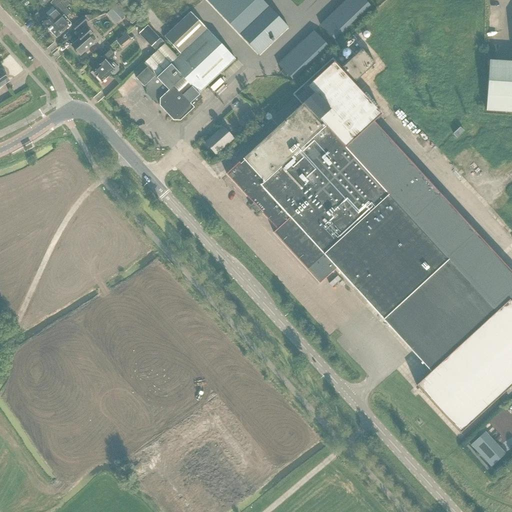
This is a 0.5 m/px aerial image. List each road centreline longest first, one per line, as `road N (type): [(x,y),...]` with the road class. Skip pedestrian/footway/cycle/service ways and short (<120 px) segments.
road 1 (secondary): [(455,511),(90,116),(68,112)]
road 2 (unclassified): [(68,112),(54,75),(0,12)]
